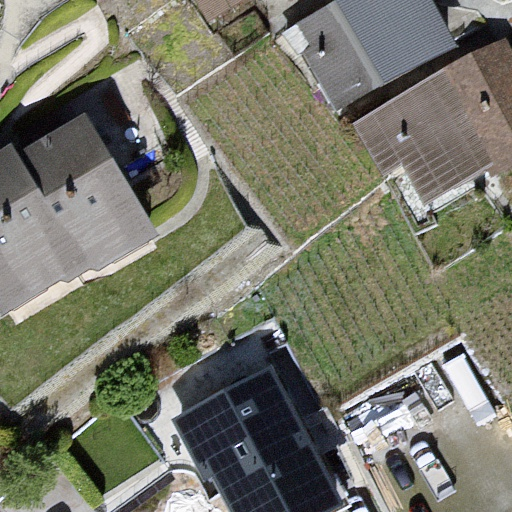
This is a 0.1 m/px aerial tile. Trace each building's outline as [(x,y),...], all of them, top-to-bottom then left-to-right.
[(232,0),(172,0),(184,21),(232,0)] [(440,56),(410,0),(345,0),(274,37),(317,122),(440,56)] [(511,35),(511,34),(354,106),(388,177),(415,165),(432,202),(511,165),(511,35)] [(0,303),(123,238),(59,124),(0,152),(0,303)] [(303,511),(314,507),(251,372),(148,418),(199,511),(303,511)]
